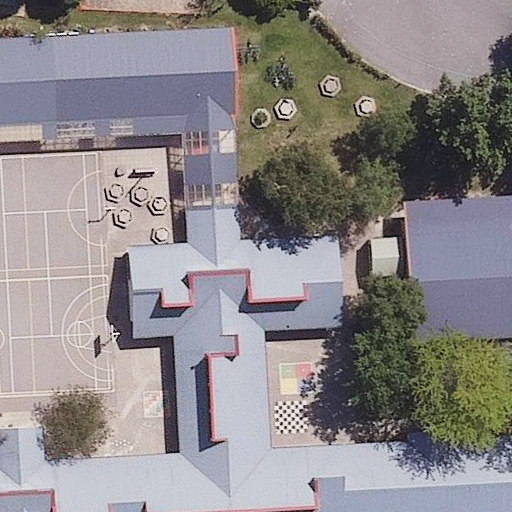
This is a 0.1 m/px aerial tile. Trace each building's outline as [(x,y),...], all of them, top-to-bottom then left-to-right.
[(305,26),(288,49),(327,79),(344,57),(305,26)] [(30,53),(0,54),(0,144),(34,143),(30,53)] [(188,146),(104,147),(104,185),(188,184),(188,146)] [(511,208),(382,214),(388,354),(511,348),(511,208)] [(0,511),(511,511),(511,448),(246,460),(241,345),(311,342),(308,253),(237,256),(236,215),(155,218),(157,258),(100,261),(104,356),(136,355),(140,464),(0,470),(0,511)]
